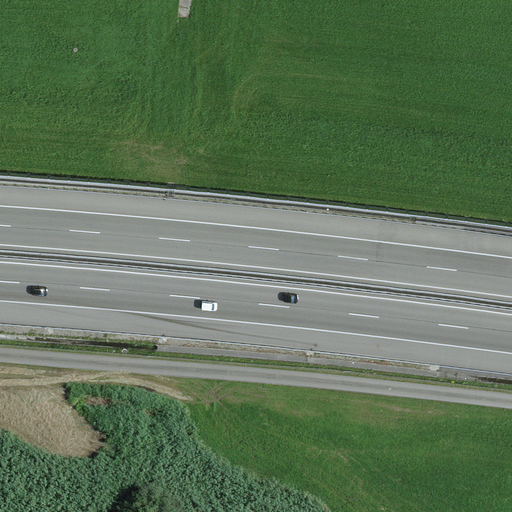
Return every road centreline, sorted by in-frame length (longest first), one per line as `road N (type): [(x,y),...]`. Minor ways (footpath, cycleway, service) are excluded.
road 1 (motorway): [(511,278),(0,226)]
road 2 (motorway): [(0,283),(511,334)]
